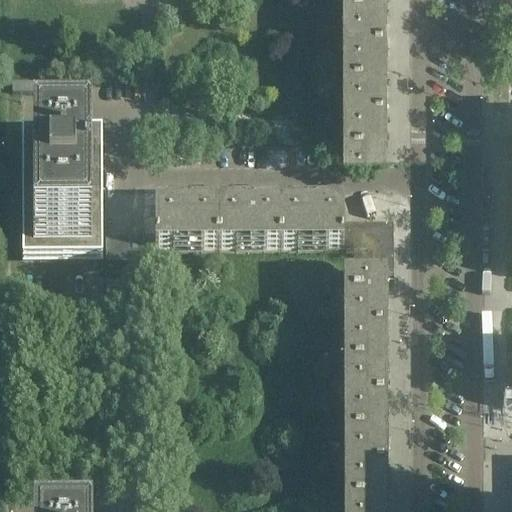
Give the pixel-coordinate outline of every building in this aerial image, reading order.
[(342,0),(343,10),(385,10),(385,0),(342,0)] [(387,49),(387,40),(387,38),(385,38),(385,10),(343,10),(343,78),(385,78),(385,49),(387,49)] [(387,117),(387,108),(387,107),(385,107),(385,78),(343,78),(343,147),(386,147),(385,117),(387,117)] [(101,240),(101,137),(22,138),(23,265),(101,264),(101,254),(106,254),(106,264),(118,264),(118,238),(105,239),(105,240),(101,240)] [(218,254),(218,211),(193,211),(193,207),(181,207),(181,211),(155,211),(155,254),(218,254)] [(280,254),(280,211),(255,211),(255,207),(243,207),(243,211),(218,211),(218,254),(280,254)] [(343,254),(343,227),(343,211),(317,211),(317,207),(305,207),(305,211),(280,211),(280,254),(343,254)] [(393,250),(393,226),(380,227),(380,250),(393,250)] [(354,254),(354,227),(343,227),(343,254),(354,254)] [(367,250),(367,227),(354,227),(354,254),(367,253),(367,250)] [(380,250),(380,227),(367,227),(367,250),(380,250)] [(130,264),(130,238),(118,238),(118,264),(130,264)] [(143,264),(143,238),(130,238),(130,264),(143,264)] [(393,262),(393,250),(380,250),(367,250),(367,253),(367,262),(393,262)] [(393,274),(393,262),(367,262),(367,274),(393,274)] [(393,283),(393,274),(367,274),(367,283),(386,283),(393,283)] [(386,338),(386,310),(388,310),(388,299),(386,299),(386,283),(367,283),(343,284),(343,339),(386,338)] [(388,378),(388,367),(386,367),(386,338),(343,339),(344,407),(386,407),(386,378),(388,378)] [(388,446),(388,436),(386,436),(386,407),(344,407),(344,475),(386,475),(386,446),(388,446)] [(388,511),(388,504),(387,504),(386,475),(344,475),(343,511),(388,511)]
